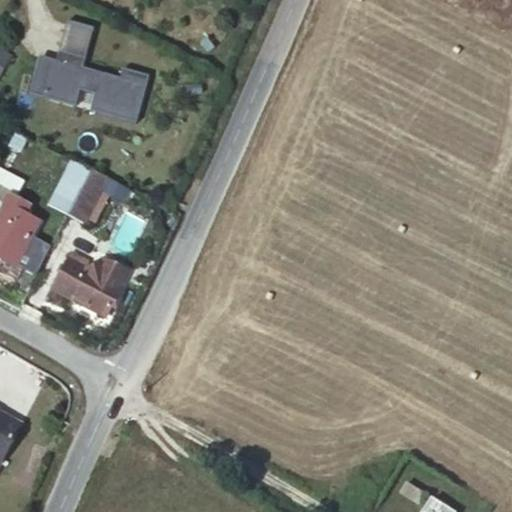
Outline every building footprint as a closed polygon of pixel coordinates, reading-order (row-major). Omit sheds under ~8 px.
[(93,29),(65,22),(55,59),(39,55),(29,96),(76,108),(80,92),(94,95),(90,113),(136,125),(148,75),(120,68),(118,77),(83,68),(93,29)] [(89,187),(66,234),(82,242),(106,196),(89,187)] [(11,214),(0,237),(0,255),(25,268),(43,229),(11,214)] [(94,293),(67,278),(50,310),(100,338),(126,292),(102,278),(94,293)] [(0,429),(0,469),(17,439),(0,429)]
